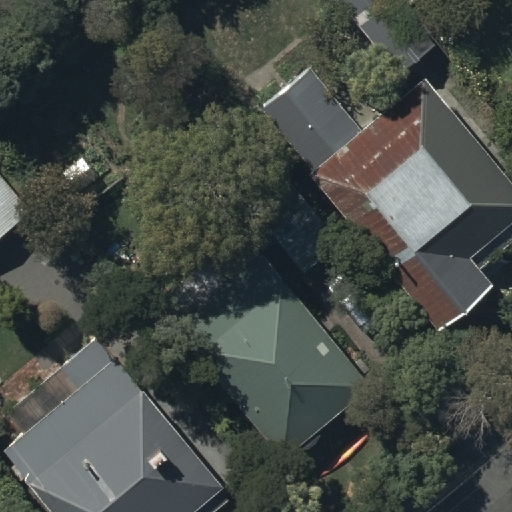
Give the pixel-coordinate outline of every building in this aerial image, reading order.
[(388,0),(346,0),(339,6),(399,76),(430,49),(388,0)] [(315,176),(310,181),(438,340),(491,297),(467,268),(511,231),(511,197),(424,88),(363,137),(314,76),(266,115),(315,176)] [(0,241),(32,214),(0,176),(0,241)] [(265,231),(303,276),(336,248),(282,185),(268,197),(283,215),(265,231)] [(259,264),(174,332),(280,461),(291,452),(292,453),(293,453),(294,454),(295,454),(296,454),(297,455),(298,455),(299,455),(300,455),(301,455),(302,455),(303,454),(305,454),(306,454),(307,454),(308,453),(309,453),(310,452),(311,452),(312,451),(312,450),(313,450),(314,449),(315,448),(316,447),(316,446),(317,446),(317,445),(318,444),(318,443),(319,442),(319,441),(319,440),(320,438),(320,437),(369,396),(259,264)] [(26,438),(4,455),(48,511),(222,511),(228,508),(220,498),(224,495),(105,344),(11,418),(26,438)]
